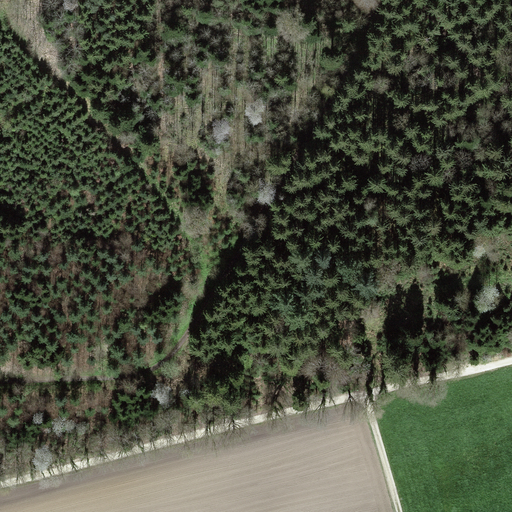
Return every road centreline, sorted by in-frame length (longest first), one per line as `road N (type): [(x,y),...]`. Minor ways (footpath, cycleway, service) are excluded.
road 1 (track): [(0,381),(133,375),(165,363),(210,304),(374,0)]
road 2 (track): [(0,485),(360,396)]
road 3 (track): [(360,396),(511,363)]
road 4 (track): [(412,0),(511,108)]
road 5 (track): [(392,511),(360,396)]
